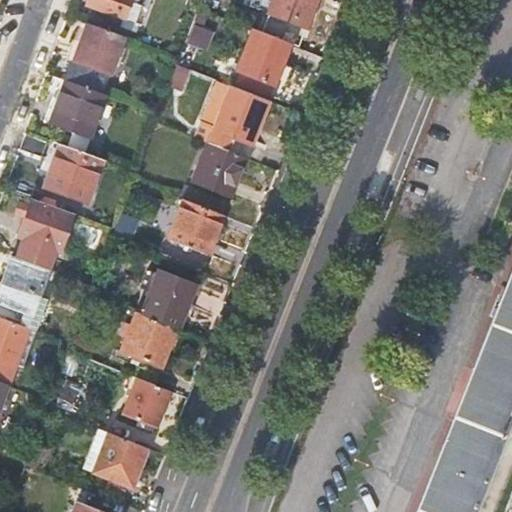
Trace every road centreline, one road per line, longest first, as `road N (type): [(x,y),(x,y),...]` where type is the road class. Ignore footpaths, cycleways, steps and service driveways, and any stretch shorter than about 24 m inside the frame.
road 1 (secondary): [(392,0),(189,511)]
road 2 (secondary): [(228,511),(427,0)]
